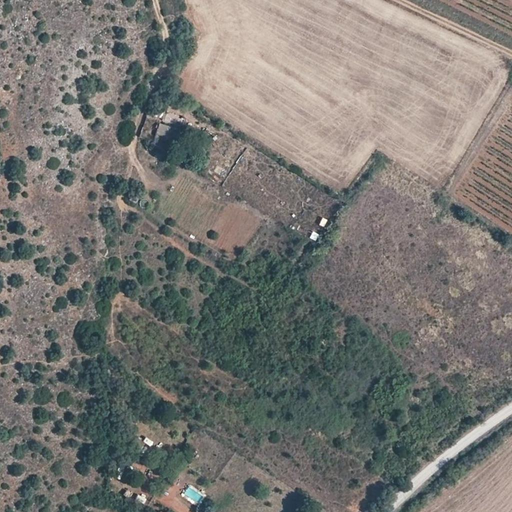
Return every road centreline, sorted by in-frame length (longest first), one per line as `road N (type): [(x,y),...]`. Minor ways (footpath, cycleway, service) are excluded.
road 1 (track): [(155,0),(164,63),(141,108),(133,148),(148,191),(132,211),(123,206),(131,164)]
road 2 (unclassified): [(386,511),(511,408)]
road 3 (track): [(511,56),(394,0)]
